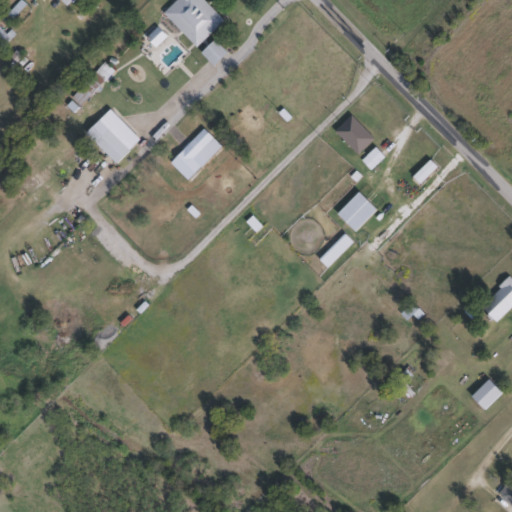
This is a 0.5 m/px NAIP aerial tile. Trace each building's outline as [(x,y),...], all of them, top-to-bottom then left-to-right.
[(204,0),(224,20),(196,47),(163,13),(176,0),(204,0)] [(147,38),(157,28),(166,36),(156,47),(147,38)] [(212,46),(216,42),(225,53),(213,64),(202,52),(211,45),(212,46)] [(105,81),(80,106),(71,96),(96,72),(105,81)] [(276,112),(281,107),(290,116),(285,121),(276,112)] [(357,154),(334,131),(350,114),(373,138),(357,154)] [(129,150),(115,163),(85,133),(99,119),(129,150)] [(361,160),(375,147),(383,156),(370,169),(361,160)] [(436,166),(420,184),(413,177),(429,160),(436,166)] [(337,213),(358,192),(376,209),(354,231),(337,213)] [(327,267),(318,258),(344,233),(353,242),(327,267)] [(511,279),(511,306),(496,322),(479,305),(509,276),(511,279)] [(501,392),(485,410),(471,396),(488,379),(501,392)] [(511,505),(499,492),(509,482),(511,485),(511,505)]
